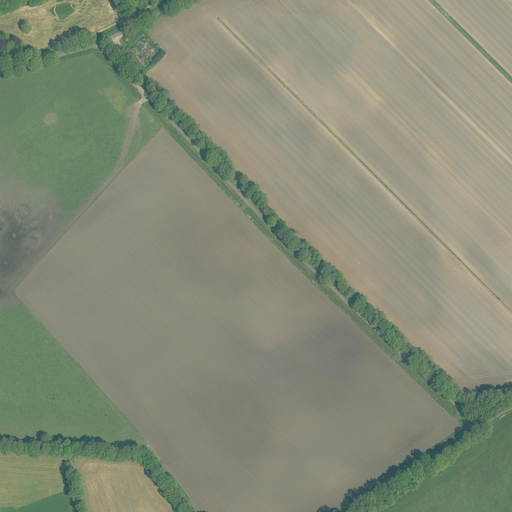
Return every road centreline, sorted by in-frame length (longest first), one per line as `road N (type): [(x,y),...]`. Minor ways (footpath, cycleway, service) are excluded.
road 1 (unclassified): [(98,44),(307,266),(479,427),(511,408)]
road 2 (track): [(0,442),(140,451),(192,511)]
road 3 (track): [(362,511),(479,427)]
